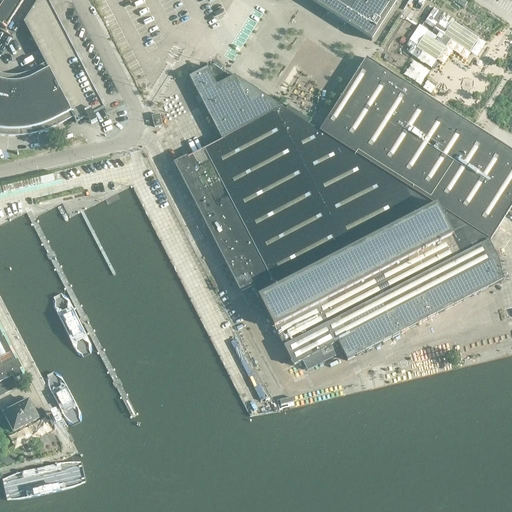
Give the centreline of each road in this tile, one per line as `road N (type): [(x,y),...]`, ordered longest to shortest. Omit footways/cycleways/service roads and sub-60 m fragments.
road 1 (unclassified): [(125,140),(138,126),(136,112),(78,0)]
road 2 (unclassified): [(125,140),(0,173)]
